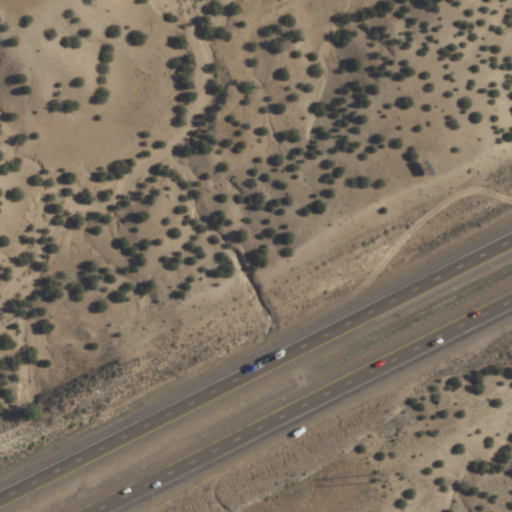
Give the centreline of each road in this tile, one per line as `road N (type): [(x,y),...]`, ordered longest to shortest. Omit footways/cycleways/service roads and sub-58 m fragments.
road 1 (motorway): [(511,242),(0,500)]
road 2 (motorway): [(89,511),(511,296)]
